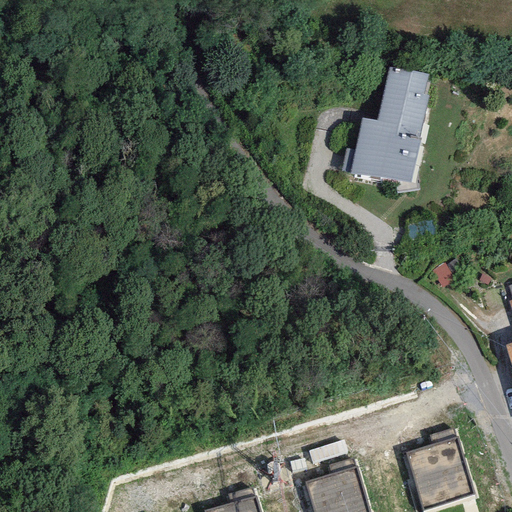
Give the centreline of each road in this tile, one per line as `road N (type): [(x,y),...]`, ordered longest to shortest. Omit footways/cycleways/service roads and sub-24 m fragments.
road 1 (unclassified): [(511,412),(459,338),(267,225),(216,144),(197,0)]
road 2 (unknown): [(367,132),(338,149),(338,196),(398,254),(421,317)]
